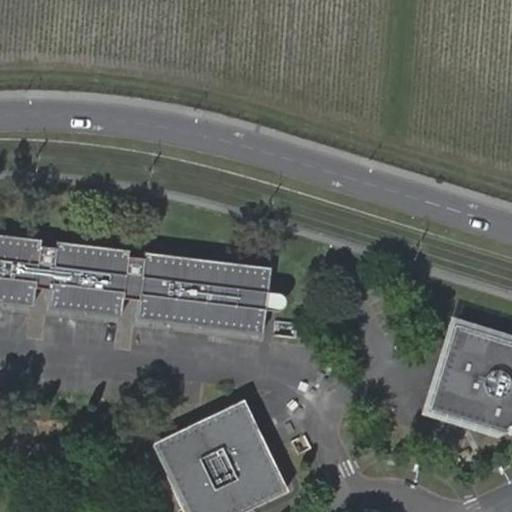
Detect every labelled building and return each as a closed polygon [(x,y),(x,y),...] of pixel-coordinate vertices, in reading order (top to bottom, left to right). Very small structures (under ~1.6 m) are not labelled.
[(261,289),(264,264),(138,248),(137,255),(122,254),(123,246),(53,238),(52,245),(38,243),(38,236),(0,231),(0,300),(30,304),(33,280),(48,281),(45,306),(115,314),(118,290),(132,291),(129,316),(256,331),(259,307),(261,289)] [(273,291),(261,289),(259,307),(268,308),(272,308),(276,305),(277,304),(277,303),(278,301),(278,296),(275,292),(273,291)] [(511,341),(449,323),(426,407),(488,424),(500,428),(511,422),(511,341)] [(250,438),(256,435),(237,397),(145,442),(179,511),(234,511),(282,488),(264,451),(258,453),(250,438)] [(256,435),(250,438),(258,453),(264,451),(256,435)]
